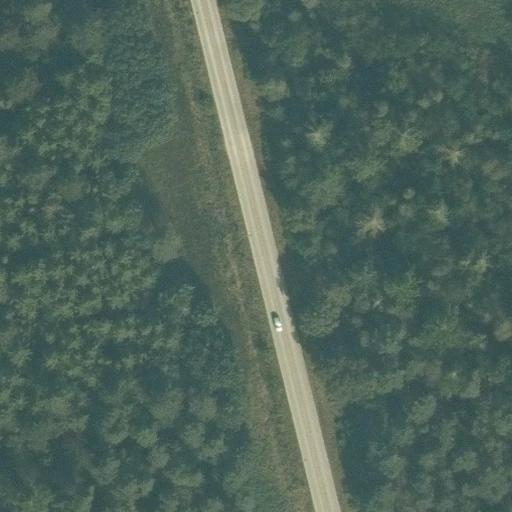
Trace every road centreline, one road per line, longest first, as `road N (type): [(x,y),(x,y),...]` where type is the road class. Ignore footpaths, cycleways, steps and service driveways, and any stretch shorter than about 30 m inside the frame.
road 1 (tertiary): [(326,511),(202,0)]
road 2 (track): [(0,445),(304,422)]
